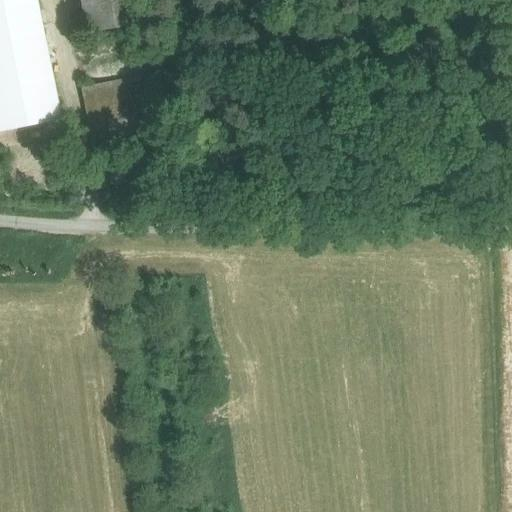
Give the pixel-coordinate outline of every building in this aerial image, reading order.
[(33,0),(0,0),(0,95),(51,85),(33,0)] [(144,26),(140,0),(81,0),(91,56),(106,54),(103,32),(127,28),(144,26)] [(144,26),(127,28),(130,50),(147,48),(144,26)] [(154,74),(82,88),(93,148),(166,134),(154,74)] [(51,85),(0,95),(0,132),(58,121),(51,85)]
